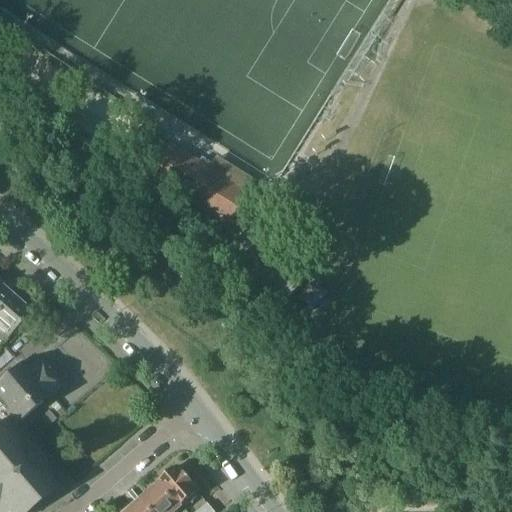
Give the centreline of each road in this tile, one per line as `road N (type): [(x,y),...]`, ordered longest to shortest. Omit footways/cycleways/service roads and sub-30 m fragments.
road 1 (residential): [(192,406),(88,294),(0,217)]
road 2 (residential): [(71,511),(192,406)]
road 3 (residential): [(273,511),(192,406)]
